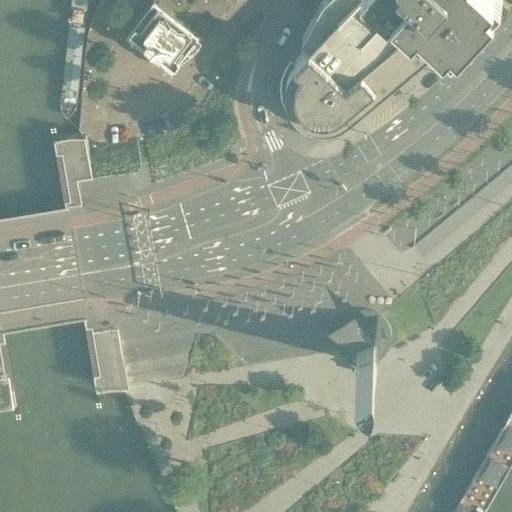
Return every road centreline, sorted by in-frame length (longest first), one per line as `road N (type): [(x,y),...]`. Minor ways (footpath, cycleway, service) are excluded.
road 1 (primary): [(295,186),(162,231),(0,262)]
road 2 (primary): [(0,303),(176,272),(284,241)]
road 3 (primary): [(511,21),(400,126),(295,186)]
road 4 (residential): [(511,176),(394,274),(335,215)]
road 5 (primary): [(335,215),(436,140),(511,65)]
road 6 (residential): [(295,186),(261,117),(255,81),(290,0)]
